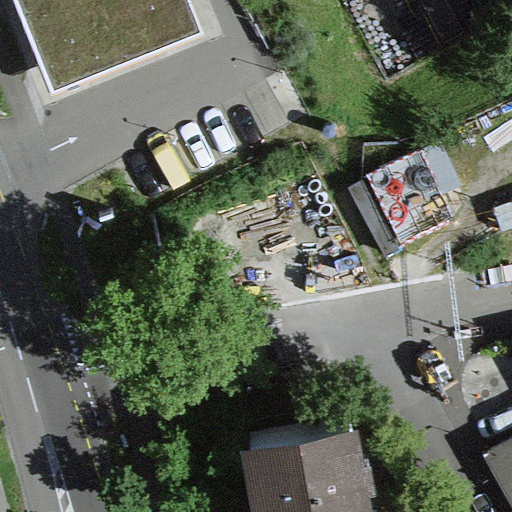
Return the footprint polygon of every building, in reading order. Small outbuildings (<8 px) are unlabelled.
[(15,0),(51,89),(200,31),(187,0),(15,0)] [(511,8),(511,0),(496,0),(504,13),(511,8)] [(399,244),(362,176),(349,183),(367,216),(385,250),(399,244)] [(367,511),(363,487),(349,413),(251,431),(264,511),(367,511)] [(511,432),(490,445),(500,464),(511,484),(511,432)]
